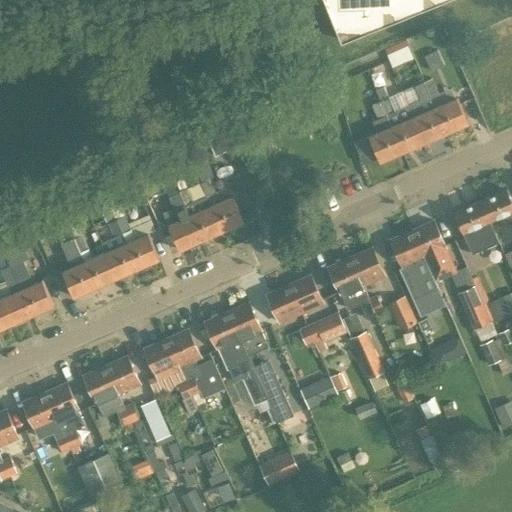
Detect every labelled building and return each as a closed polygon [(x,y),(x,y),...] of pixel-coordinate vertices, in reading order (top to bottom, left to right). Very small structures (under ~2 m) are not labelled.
[(322,0),(339,42),(442,0),(322,0)] [(385,48),(392,66),(419,56),(412,38),(385,48)] [(423,82),(446,133),(468,124),(457,98),(455,99),(451,89),(438,94),(432,78),(423,82)] [(407,104),(424,143),(446,133),(423,82),(415,85),(421,98),(407,104)] [(380,100),(402,152),(424,143),(407,104),(393,109),(388,96),(380,100)] [(369,136),(380,162),(402,152),(380,100),(371,103),(382,130),(369,136)] [(237,145),(227,123),(205,133),(215,155),(237,145)] [(201,184),(222,231),(244,222),(239,210),(251,205),(237,173),(224,179),(227,186),(216,191),(211,180),(201,184)] [(180,194),(201,241),(222,231),(201,184),(180,194)] [(511,225),(511,199),(507,189),(481,201),(489,220),(501,215),(507,228),(511,225)] [(168,225),(179,250),(201,241),(180,194),(169,198),(179,220),(168,225)] [(66,221),(54,195),(41,201),(53,227),(66,221)] [(489,220),(481,201),(454,213),(462,232),(463,232),(471,252),(497,242),(489,220)] [(38,234),(50,229),(38,202),(26,207),(38,234)] [(116,220),(137,269),(159,259),(148,233),(155,230),(148,215),(129,223),(125,216),(116,220)] [(105,252),(116,278),(137,269),(116,220),(108,224),(118,246),(105,252)] [(444,244),(434,221),(412,231),(425,258),(430,271),(435,281),(451,274),(459,291),(474,284),(466,265),(456,270),(445,244),(444,244)] [(412,231),(391,240),(403,268),(425,258),(412,231)] [(73,237),(96,287),(116,278),(105,252),(93,258),(82,233),(73,237)] [(73,237),(61,243),(72,267),(62,271),(74,297),(96,287),(73,237)] [(363,286),(384,276),(372,248),(350,258),(363,286)] [(363,286),(350,258),(329,267),(339,291),(340,291),(347,308),(359,303),(366,319),(375,315),(374,314),(368,299),(363,286)] [(9,266),(15,279),(20,290),(31,316),(53,307),(42,281),(33,285),(22,259),(9,265),(9,266)] [(0,298),(0,303),(10,326),(31,316),(20,290),(15,279),(9,266),(9,265),(1,269),(12,294),(0,298)] [(301,313),(322,304),(310,276),(289,285),(301,313)] [(475,284),(457,292),(473,328),(491,320),(475,284)] [(289,285),(268,294),(280,322),(301,313),(289,285)] [(400,330),(417,322),(404,295),(387,303),(400,330)] [(383,311),(378,296),(368,299),(374,314),(383,311)] [(0,329),(10,326),(0,303),(0,329)] [(268,346),(259,326),(249,303),(228,312),(246,356),(247,355),(268,346)] [(347,314),(351,331),(364,328),(360,311),(347,314)] [(246,356),(228,312),(206,321),(216,345),(227,369),(228,368),(234,382),(243,378),(254,404),(267,398),(253,367),(252,367),(249,359),(247,355),(246,356)] [(314,322),(321,339),(345,328),(338,312),(314,322)] [(431,327),(427,317),(417,322),(421,331),(431,327)] [(314,342),(321,339),(314,322),(306,325),(314,342)] [(314,342),(306,325),(299,329),(306,346),(314,342)] [(195,360),(200,357),(188,329),(166,339),(178,367),(179,367),(184,379),(192,376),(193,377),(194,376),(200,373),(197,365),(195,360)] [(350,337),(367,378),(384,371),(366,330),(350,337)] [(446,359),(467,352),(462,336),(441,343),(446,359)] [(168,372),(178,367),(166,339),(145,349),(157,376),(168,372)] [(118,394),(140,384),(128,356),(106,366),(118,394)] [(224,387),(212,358),(197,365),(200,373),(194,376),(202,397),(224,387)] [(253,367),(267,398),(277,421),(293,414),(268,360),(253,367)] [(118,394),(106,366),(85,375),(95,399),(96,398),(103,415),(116,409),(123,426),(131,423),(124,406),(118,394)] [(338,395),(329,375),(300,389),(308,408),(338,395)] [(192,396),(199,393),(193,377),(192,376),(184,379),(192,396)] [(192,396),(184,379),(177,383),(184,399),(192,396)] [(394,383),(403,402),(413,398),(404,379),(394,383)] [(77,407),(67,384),(45,393),(57,420),(63,433),(70,430),(84,424),(77,407)] [(57,420),(45,393),(24,403),(39,439),(53,433),(55,436),(63,433),(57,420)] [(170,434),(155,398),(141,405),(156,440),(170,434)] [(511,399),(494,408),(502,427),(511,422),(511,399)] [(358,418),(376,411),(371,400),(354,407),(358,418)] [(124,406),(131,423),(139,419),(131,403),(124,406)] [(0,445),(19,437),(7,410),(0,412),(0,445)] [(70,450),(78,447),(70,430),(63,433),(70,450)] [(70,450),(63,433),(55,436),(62,453),(70,450)] [(216,447),(202,453),(221,498),(235,492),(216,447)] [(289,450),(258,464),(267,484),(298,469),(289,450)] [(77,465),(90,495),(121,482),(108,452),(77,465)] [(10,475),(16,472),(10,456),(3,459),(10,475)] [(10,475),(3,459),(0,460),(0,476),(1,480),(10,475)] [(195,488),(181,495),(189,511),(199,511),(205,509),(195,488)] [(0,503),(0,511),(9,511),(11,509),(0,503)]
